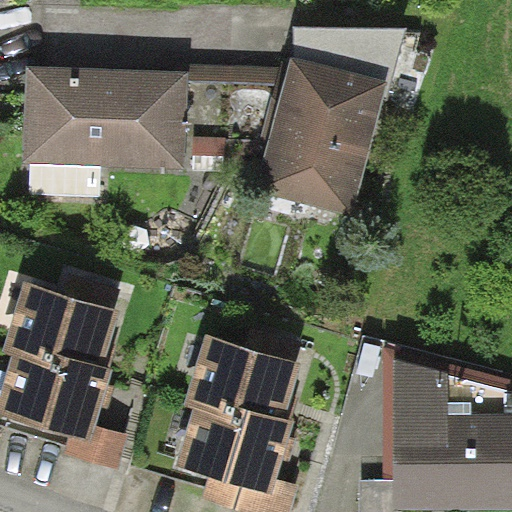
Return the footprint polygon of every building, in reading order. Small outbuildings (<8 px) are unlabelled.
[(300,33),(301,63),(389,88),(384,104),(419,104),(419,34),(300,33)] [(278,107),(255,192),(352,219),(384,104),(389,88),(301,63),(291,61),(278,107)] [(188,76),(187,126),(267,127),(268,66),(181,65),(181,75),(188,76)] [(27,71),(24,165),(185,170),(187,126),(188,76),(181,75),(88,73),(27,71)] [(75,278),(69,299),(115,313),(121,292),(75,278)] [(58,360),(105,373),(110,357),(122,315),(115,313),(69,299),(25,287),(4,361),(14,364),(53,375),(58,360)] [(251,327),(244,348),(297,364),(303,343),(251,327)] [(239,410),(286,424),(291,407),(303,366),(297,364),(244,348),(207,338),(185,411),(195,414),(235,426),(239,410)] [(107,394),(112,375),(105,373),(58,360),(53,375),(14,364),(0,410),(0,420),(71,441),(91,447),(97,428),(107,394)] [(449,377),(394,362),(394,511),(437,510),(511,509),(511,418),(449,418),(449,377)] [(288,445),(294,426),(286,424),(239,410),(235,426),(195,414),(179,470),(211,480),(273,498),(278,481),(288,445)] [(128,437),(97,428),(91,447),(71,441),(67,456),(118,471),(128,437)] [(291,511),(299,487),(278,481),(273,498),(211,480),(205,501),(242,511),(291,511)]
